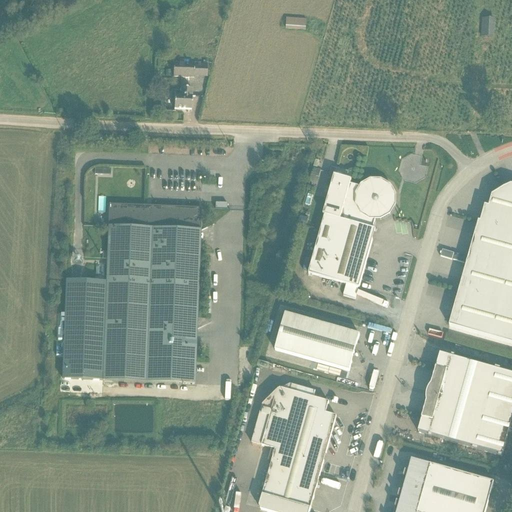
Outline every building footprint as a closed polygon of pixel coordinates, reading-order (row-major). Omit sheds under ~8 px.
[(305,21),(286,19),(285,30),(305,31),(305,21)] [(483,38),(495,38),(495,21),(484,20),(483,38)] [(194,65),(173,65),(173,79),(193,79),(193,78),(207,78),(207,65),(200,65),(200,64),(197,64),(197,65),(194,65)] [(173,111),(191,111),(192,91),(180,90),(180,93),(174,93),(173,111)] [(312,175),(319,177),(321,171),(314,169),(312,175)] [(333,169),(332,175),(343,177),(344,170),(333,169)] [(343,298),(355,301),(358,289),(359,289),(375,231),(373,230),(375,222),(381,222),(390,216),(395,207),(396,196),(390,187),(381,181),(370,181),(361,187),(359,189),(350,186),(351,182),(334,177),(323,217),(324,217),(309,275),(346,286),(343,298)] [(511,186),(511,187),(492,197),(488,209),(485,208),(481,224),(478,224),(450,327),(511,345),(511,186)] [(107,228),(199,232),(201,210),(108,206),(107,228)] [(199,232),(107,228),(106,283),(66,283),(61,380),(194,385),(199,232)] [(359,337),(285,316),(275,352),(349,373),(359,337)] [(418,434),(502,458),(511,421),(511,376),(440,356),(418,434)] [(260,511),(309,511),(336,418),(326,415),(329,404),(314,400),(315,393),(290,386),(280,391),(262,407),(252,445),(275,451),(259,509),(260,511)] [(376,475),(380,449),(375,448),(371,475),(376,475)] [(484,511),(492,484),(411,462),(397,511),(484,511)]
